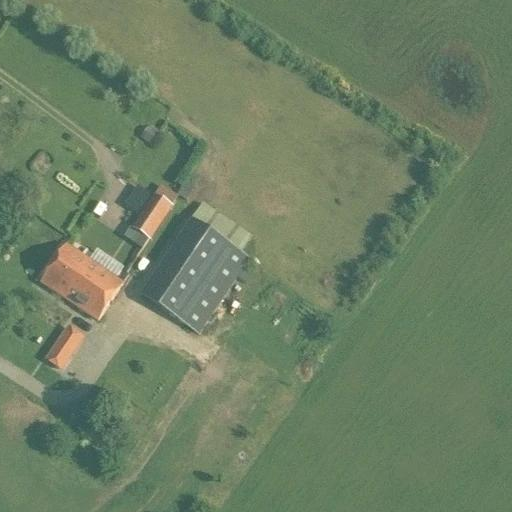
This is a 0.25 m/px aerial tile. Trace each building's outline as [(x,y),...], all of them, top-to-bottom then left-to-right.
[(157,193),(173,204),(178,197),(162,186),(157,193)] [(151,242),(173,208),(154,195),(131,229),(151,242)] [(202,204),(191,220),(193,221),(209,232),(242,255),(253,239),(202,204)] [(199,338),(251,261),(242,255),(209,232),(157,309),(199,338)] [(67,246),(41,285),(98,324),(124,285),(67,246)] [(62,372),(73,356),(56,344),(45,361),(62,372)]
